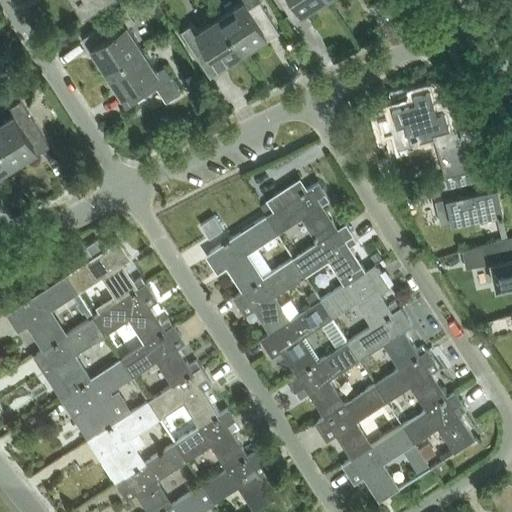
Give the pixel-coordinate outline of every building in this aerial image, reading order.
[(261,0),(242,0),(243,0),(221,15),(244,51),(278,29),(260,1),(261,0)] [(280,0),(293,19),(323,0),(280,0)] [(85,37),(107,71),(143,47),(128,25),(134,20),(127,9),(85,37)] [(222,65),(244,51),(221,15),(198,30),(194,23),(182,31),(211,76),(224,68),(222,65)] [(143,47),(107,71),(129,105),(158,86),(167,100),(181,91),(164,66),(158,70),(143,47)] [(434,129),(447,176),(471,169),(458,122),(449,124),(445,109),(437,112),(431,88),(398,97),(401,106),(394,107),(396,115),(380,119),(384,135),(392,133),(397,153),(422,146),(418,134),(434,129)] [(0,123),(0,144),(14,165),(47,144),(20,101),(9,108),(13,115),(0,123)] [(0,173),(14,165),(0,144),(0,173)] [(471,169),(447,176),(440,178),(411,186),(415,200),(445,191),(453,222),(504,209),(498,184),(476,190),(471,169)] [(301,217),(317,241),(338,228),(322,204),(329,199),(317,181),(309,186),(301,175),(267,196),(275,208),(266,214),(277,232),(301,217)] [(502,212),(495,213),(502,238),(508,237),(502,212)] [(277,232),(266,214),(206,252),(217,270),(225,265),(241,290),(262,276),(246,252),(277,232)] [(214,216),(201,224),(209,237),(223,229),(214,216)] [(317,241),(293,256),(304,274),(329,259),(344,283),(365,269),(350,245),(357,240),(346,223),(338,228),(317,241)] [(502,238),(463,249),(467,268),(492,262),(497,287),(511,284),(511,235),(508,237),(502,238)] [(101,275),(117,300),(138,285),(134,279),(122,261),(129,257),(117,239),(111,243),(104,248),(92,255),(66,272),(77,291),(101,275)] [(98,239),(86,246),(92,255),(104,248),(98,239)] [(273,295),(304,274),(293,256),(262,276),(241,290),(233,295),(245,313),(253,308),(269,332),(289,319),(273,295)] [(356,301),(371,325),(392,311),(376,287),(384,282),(372,265),(365,269),(344,283),(320,299),(332,317),(356,301)] [(26,324),(42,348),(62,335),(45,311),(77,291),(66,272),(7,310),(19,329),(26,324)] [(141,275),(134,279),(138,285),(145,281),(141,275)] [(145,281),(138,285),(117,300),(93,315),(105,333),(129,318),(144,342),(165,328),(162,323),(150,304),(157,299),(145,281)] [(280,350),(296,375),(316,361),(301,337),(332,317),(320,299),(315,290),(305,297),(310,305),(289,319),(269,332),(261,337),(273,355),(280,350)] [(384,344),(399,367),(419,354),(404,330),(412,325),(400,307),(392,311),(371,325),(347,341),(359,359),(384,344)] [(34,353),(62,396),(89,378),(73,354),(105,333),(93,315),(62,335),(42,348),(34,353)] [(169,318),(162,323),(165,328),(173,323),(169,318)] [(156,360),(172,385),(193,371),(189,365),(177,346),(184,342),(173,323),(165,328),(144,342),(121,358),(132,375),(156,360)] [(308,393),(322,416),(343,403),(328,380),(359,359),(347,341),(316,361),(296,375),(288,380),(300,398),(308,393)] [(411,386),(426,409),(447,396),(431,372),(439,367),(427,349),(419,354),(399,367),(374,382),(387,402),(411,386)] [(81,409),(97,433),(117,421),(101,396),(132,375),(121,358),(89,378),(62,396),(73,414),(81,409)] [(196,360),(189,365),(193,371),(200,366),(196,360)] [(200,366),(193,371),(172,385),(148,400),(159,418),(183,402),(199,426),(219,413),(204,389),(211,384),(200,366)] [(336,435),(351,459),(371,446),(355,422),(387,402),(374,382),(343,403),(322,416),(315,421),(328,441),(336,435)] [(454,391),(447,396),(426,409),(402,425),(414,444),(438,428),(454,452),(474,439),(459,415),(467,410),(454,391)] [(128,438),(159,418),(148,400),(117,421),(97,433),(89,438),(100,456),(108,451),(124,475),(144,462),(128,438)] [(210,445),(226,469),(247,455),(232,431),(239,426),(227,408),(219,413),(199,426),(175,442),(187,460),(210,445)] [(383,464),(414,444),(402,425),(371,446),(351,459),(343,464),(355,482),(363,477),(378,501),(398,488),(383,464)] [(136,493),(148,511),(160,511),(171,505),(156,481),(187,460),(175,442),(144,462),(124,475),(116,480),(127,499),(136,493)] [(255,450),(247,455),(226,469),(202,484),(214,503),(239,487),(254,510),(274,497),(259,473),(266,468),(255,450)] [(426,460),(415,467),(419,473),(430,466),(426,460)] [(437,463),(431,467),(436,474),(442,470),(437,463)] [(511,486),(510,483),(490,496),(496,506),(511,495),(511,486)] [(200,511),(214,503),(202,484),(171,505),(160,511),(200,511)] [(511,495),(496,506),(500,511),(507,511),(511,509),(511,495)]
